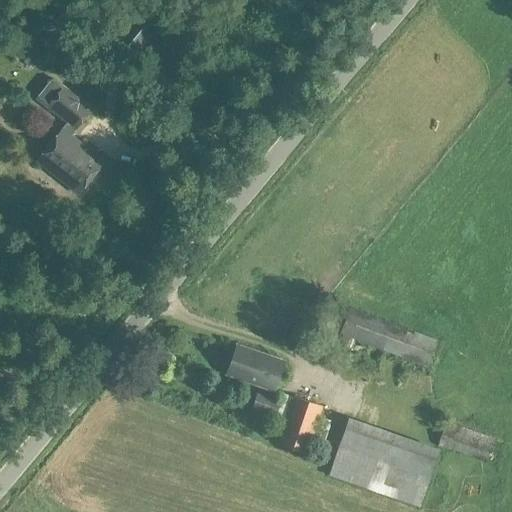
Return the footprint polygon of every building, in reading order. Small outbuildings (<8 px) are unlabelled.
[(133,12),(109,40),(131,59),(155,31),(164,20),(146,5),(137,15),(133,12)] [(46,108),(47,109),(76,130),(92,109),(64,86),(63,87),(49,77),(34,97),(47,106),(46,108)] [(79,193),(102,163),(61,131),(38,161),(79,193)] [(340,335),(427,369),(436,342),(350,309),(340,335)] [(284,361),(237,345),(226,375),(274,391),(284,361)] [(275,417),(280,401),(256,395),(252,410),(275,417)] [(306,454),(322,407),(293,397),(277,444),(306,454)] [(329,476),(418,507),(438,450),(348,419),(329,476)] [(496,440),(446,422),(438,445),(487,463),(496,440)]
